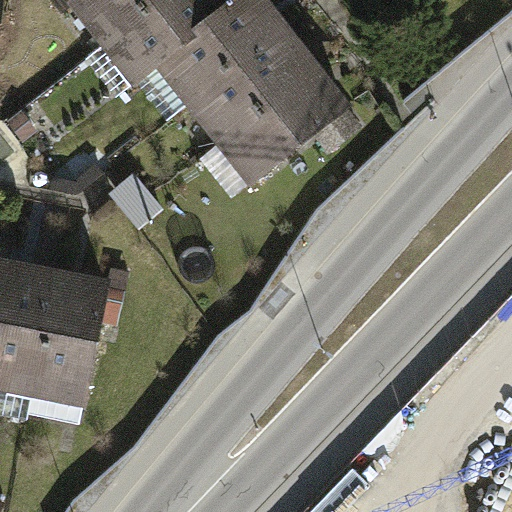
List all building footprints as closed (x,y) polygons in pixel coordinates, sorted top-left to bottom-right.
[(74,0),(68,6),(99,44),(153,0),(74,0)] [(134,87),(156,68),(236,4),(232,0),(153,0),(99,44),(134,87)] [(156,68),(187,106),(287,25),(274,9),(266,0),(240,0),(236,4),(156,68)] [(187,106),(219,145),(319,64),(304,46),(287,25),(187,106)] [(331,78),(319,64),(219,145),(251,184),(351,103),(331,78)] [(20,111),(7,121),(23,141),(36,131),(20,111)] [(95,163),(75,180),(53,176),(51,189),(76,194),(104,173),(95,163)] [(164,208),(135,173),(109,195),(138,229),(164,208)] [(0,297),(8,257),(0,255),(0,297)] [(0,297),(0,391),(31,398),(58,267),(30,262),(8,257),(0,297)] [(77,271),(58,267),(31,398),(82,408),(108,278),(77,271)] [(511,402),(476,439),(511,474),(511,402)]
